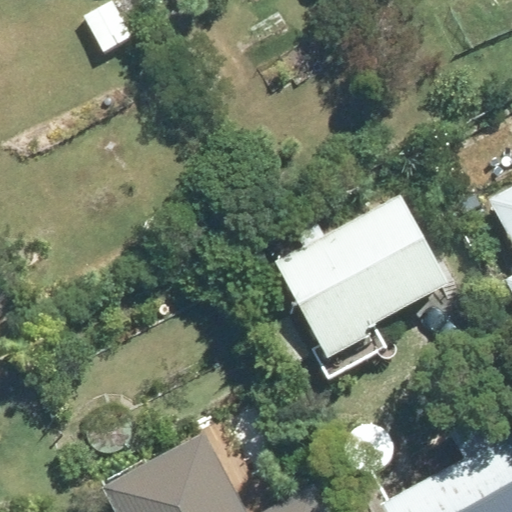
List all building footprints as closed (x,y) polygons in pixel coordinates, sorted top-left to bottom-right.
[(97,0),(79,11),(98,47),(126,29),(109,0),(97,0)] [(172,48),(143,61),(150,76),(179,63),(172,48)] [(511,181),(484,196),(511,253),(511,265),(494,276),(511,308),(511,181)] [(283,225),(293,241),(266,256),(312,338),(304,344),(319,370),(375,339),(363,317),(441,272),(391,187),(314,230),(304,212),(283,225)] [(0,378),(0,377),(0,430),(0,431),(24,418),(0,378)] [(511,511),(511,421),(372,500),(379,511),(511,511)] [(96,488),(109,511),(324,511),(307,480),(260,505),(219,434),(203,442),(196,432),(96,488)]
